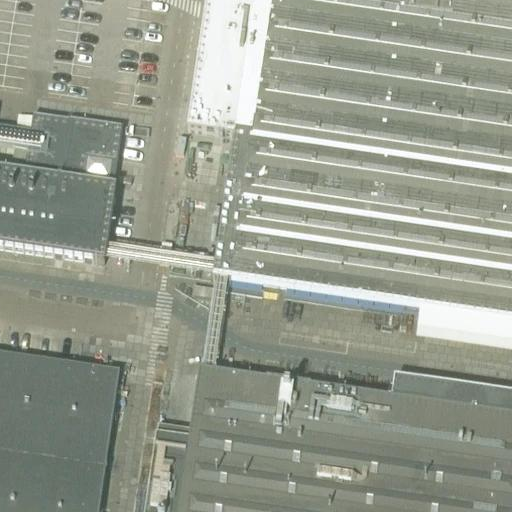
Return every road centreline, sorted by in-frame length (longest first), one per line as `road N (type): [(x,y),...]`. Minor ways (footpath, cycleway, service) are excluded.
road 1 (unclassified): [(138,301),(167,305),(244,350),(511,389)]
road 2 (unclassified): [(182,0),(138,301)]
road 3 (unclassified): [(0,281),(138,301)]
